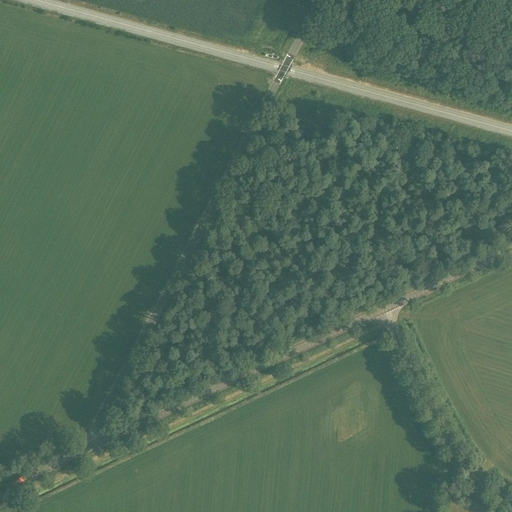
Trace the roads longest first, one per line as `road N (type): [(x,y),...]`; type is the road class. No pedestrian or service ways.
road 1 (unclassified): [(93,444),(97,419),(319,0)]
road 2 (tertiary): [(93,444),(384,308)]
road 3 (unclassified): [(511,501),(459,449),(384,308)]
road 4 (tertiary): [(384,308),(511,247)]
